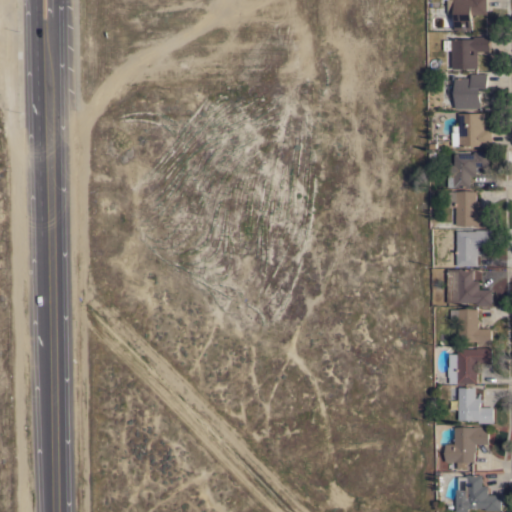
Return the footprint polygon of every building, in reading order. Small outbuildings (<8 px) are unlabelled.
[(486,0),(487,14),(471,14),(472,29),(454,30),(454,13),(447,13),(447,0),(486,0)] [(477,68),(451,69),(451,50),(443,50),(443,40),(450,40),(450,39),(473,39),(473,36),(489,36),(490,51),(477,51),(477,68)] [(455,108),(455,78),(471,78),(471,73),(487,73),(487,88),(480,88),(480,108),(455,108)] [(484,113),(485,128),(491,128),(492,146),(479,146),(479,145),(459,146),(459,145),(451,145),(451,132),(452,132),(452,126),(459,126),(458,113),(484,113)] [(473,154),(473,151),(489,151),(489,167),(476,167),(476,176),(470,176),(470,187),(448,187),(447,176),(454,176),(454,175),(446,175),(446,165),(454,165),(454,154),(473,154)] [(456,191),(476,191),(476,200),(477,200),(477,209),(489,209),(489,226),(476,226),(476,225),(456,225),(456,191)] [(457,231),(476,231),(476,230),(491,230),(491,246),(478,246),(478,256),(477,256),(477,266),(456,265),(457,231)] [(447,268),(473,268),(473,280),(479,280),(479,288),(491,288),(491,304),(476,304),(476,302),(447,302),(447,268)] [(458,308),(477,308),(477,317),(478,317),(478,328),(491,328),(491,344),(476,344),(476,340),(458,340),(458,308)] [(449,383),(449,376),(447,376),(447,366),(449,366),(449,353),(457,353),(457,348),(476,348),(476,347),(492,347),(491,363),(478,363),(478,373),(477,373),(477,383),(449,383)] [(448,387),(458,387),(458,386),(475,386),(475,397),(478,397),(478,393),(480,393),(480,406),(493,406),(493,422),(478,422),(478,420),(472,420),(472,419),(458,419),(458,411),(448,411),(448,387)] [(454,443),(454,427),(474,427),(474,426),(488,426),(488,443),(475,443),(475,451),(474,451),(474,461),(445,461),(445,443),(454,443)] [(455,511),(455,489),(458,489),(458,476),(465,476),(465,474),(482,474),(482,485),(487,485),(487,494),(501,494),(501,510),(485,510),(485,508),(468,508),(468,511),(455,511)]
